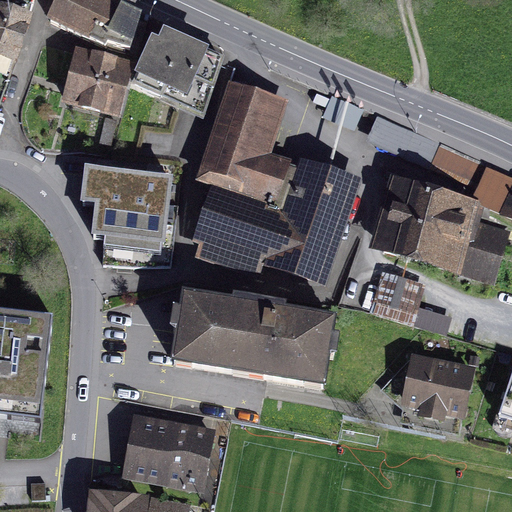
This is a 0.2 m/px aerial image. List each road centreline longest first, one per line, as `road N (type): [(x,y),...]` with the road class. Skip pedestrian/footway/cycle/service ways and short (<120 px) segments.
road 1 (residential): [(74,511),(89,293),(77,240),(49,203),(0,169)]
road 2 (secondary): [(511,149),(171,0)]
